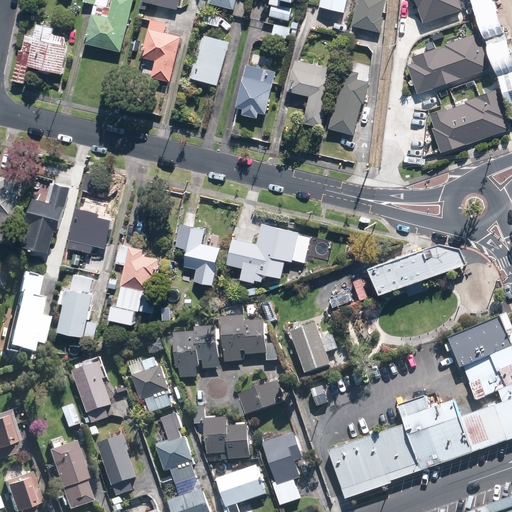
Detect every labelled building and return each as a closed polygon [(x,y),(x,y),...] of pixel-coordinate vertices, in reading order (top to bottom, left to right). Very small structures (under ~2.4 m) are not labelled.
[(121,53),(133,0),(110,0),(106,18),(93,15),(85,45),(121,53)] [(346,0),(320,0),(319,8),(343,14),(346,0)] [(384,0),(357,0),(351,27),(379,34),(383,19),(381,18),(384,0)] [(416,0),(424,23),(463,9),(459,0),(416,0)] [(472,0),(486,40),(504,33),(492,0),(472,0)] [(292,9),(272,5),(270,17),(289,21),(292,9)] [(220,19),(204,15),(202,24),(217,27),(220,19)] [(167,23),(154,20),(144,60),(155,63),(152,74),(170,79),(181,37),(164,33),(167,23)] [(298,27),(276,23),(273,36),(295,40),(298,27)] [(55,28),(39,24),(37,35),(28,34),(24,52),(31,53),(28,68),(63,75),(69,47),(64,46),(66,39),(53,36),(55,28)] [(407,58),(419,93),(492,69),(479,33),(407,58)] [(511,53),(504,33),(486,40),(499,74),(511,68),(511,53)] [(226,43),(203,37),(191,81),(215,87),(226,43)] [(321,129),(334,76),(330,75),(331,70),(293,62),(286,93),(308,98),(302,124),(321,129)] [(246,65),(235,107),(241,109),(239,114),(256,118),(257,113),(264,115),(275,73),(246,65)] [(344,69),(328,130),(353,137),(367,83),(356,80),(358,73),(344,69)] [(511,72),(501,76),(511,110),(511,72)] [(431,112),(443,149),(511,127),(499,90),(431,112)] [(102,178),(86,175),(83,191),(99,193),(102,178)] [(10,180),(0,177),(0,231),(1,231),(0,235),(0,237),(14,241),(20,215),(17,214),(22,194),(7,191),(10,180)] [(38,220),(31,245),(52,251),(59,227),(63,229),(75,190),(59,186),(53,205),(39,201),(34,219),(38,220)] [(106,214),(84,208),(74,245),(97,251),(99,243),(109,246),(116,219),(106,216),(106,214)] [(178,243),(191,245),(187,263),(202,266),(200,277),(214,280),(222,244),(205,241),(208,226),(183,221),(178,243)] [(259,231),(241,227),(235,252),(253,256),(259,231)] [(297,243),(266,236),(260,261),(252,259),(251,264),(248,263),(245,277),(262,281),(262,279),(267,280),(269,273),(286,277),(288,269),(291,270),(297,243)] [(362,241),(349,240),(349,250),(362,250),(362,241)] [(372,268),(381,293),(469,262),(462,250),(434,246),(372,268)] [(149,251),(134,248),(125,284),(152,290),(155,275),(159,276),(162,261),(147,257),(149,251)] [(11,265),(0,262),(0,289),(4,291),(11,265)] [(96,279),(76,274),(72,291),(67,290),(63,303),(69,305),(63,327),(87,333),(97,294),(92,293),(96,279)] [(40,279),(23,275),(19,291),(21,292),(7,346),(30,352),(43,298),(36,296),(40,279)] [(161,296),(146,293),(143,308),(158,311),(161,296)] [(49,319),(41,317),(35,343),(43,345),(49,319)] [(249,318),(225,320),(227,362),(246,361),(246,352),(250,351),(250,355),(269,354),(268,323),(249,324),(249,318)] [(499,320),(451,341),(464,371),(511,351),(499,320)] [(291,335),(306,374),(333,364),(318,325),(291,335)] [(200,335),(180,336),(181,369),(183,369),(183,376),(201,375),(201,368),(204,368),(204,362),(207,362),(207,369),(223,369),(220,329),(200,330),(200,335)] [(504,439),(511,436),(511,351),(464,371),(477,399),(498,392),(504,406),(460,418),(468,439),(472,452),(504,439)] [(156,359),(145,362),(148,372),(159,368),(156,359)] [(104,364),(78,372),(92,414),(117,406),(108,379),(109,379),(104,364)] [(162,368),(135,376),(142,400),(170,392),(162,368)] [(246,404),(235,408),(238,420),(283,405),(283,403),(287,402),(282,386),(244,398),(246,404)] [(330,403),(323,386),(312,390),(319,407),(330,403)] [(310,404),(304,390),(295,393),(301,408),(310,404)] [(334,451),(348,493),(433,465),(465,454),(472,452),(468,439),(460,418),(456,406),(435,413),(428,394),(398,404),(406,427),(334,451)] [(170,398),(149,404),(151,412),(173,406),(170,398)] [(77,405),(66,408),(73,427),(83,423),(77,405)] [(198,424),(208,424),(208,407),(198,407),(198,424)] [(110,410),(93,415),(95,423),(112,417),(110,410)] [(12,414),(0,417),(0,448),(20,442),(12,414)] [(177,415),(165,419),(173,441),(185,437),(177,415)] [(234,419),(210,421),(212,455),(233,453),(234,460),(256,459),(254,425),(234,426),(234,419)] [(280,491),(278,492),(282,504),(304,498),(298,480),(305,478),(300,461),(309,459),(301,434),(269,444),(281,484),(278,485),(280,491)] [(130,435),(104,444),(121,496),(136,491),(133,482),(142,479),(133,451),(135,450),(130,435)] [(188,437),(159,446),(167,470),(196,461),(188,437)] [(78,442),(51,451),(71,510),(97,501),(78,442)] [(264,467),(221,480),(230,508),(273,495),(264,467)] [(195,468),(174,475),(177,483),(198,476),(195,468)] [(32,472),(6,480),(16,511),(17,511),(43,504),(32,472)] [(215,511),(208,490),(173,503),(176,511),(215,511)] [(511,496),(466,511),(496,511),(511,507),(511,496)]
